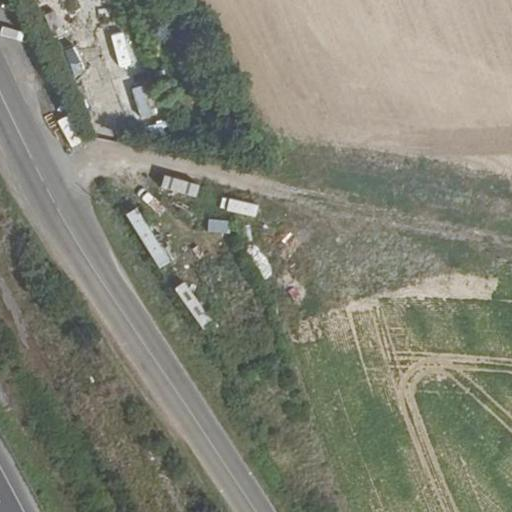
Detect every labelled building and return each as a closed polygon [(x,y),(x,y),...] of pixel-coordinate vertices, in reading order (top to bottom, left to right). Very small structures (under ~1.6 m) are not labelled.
[(103,48),(111,65),(140,51),(132,34),(103,48)] [(117,78),(121,90),(143,82),(139,71),(117,78)] [(126,106),(145,100),(141,87),(122,92),(126,106)] [(149,102),(131,107),(134,121),(153,117),(149,102)] [(195,198),(198,185),(162,177),(160,190),(195,198)] [(210,199),(207,212),(244,220),(247,207),(210,199)] [(136,208),(125,215),(158,270),(169,263),(136,208)]
